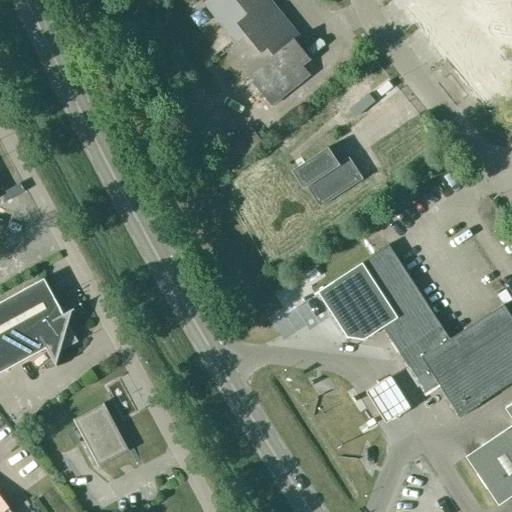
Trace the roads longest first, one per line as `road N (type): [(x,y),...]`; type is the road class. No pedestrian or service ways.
road 1 (primary): [(314,511),(134,218),(26,0)]
road 2 (unclassified): [(0,125),(211,511)]
road 3 (residential): [(495,174),(363,0)]
